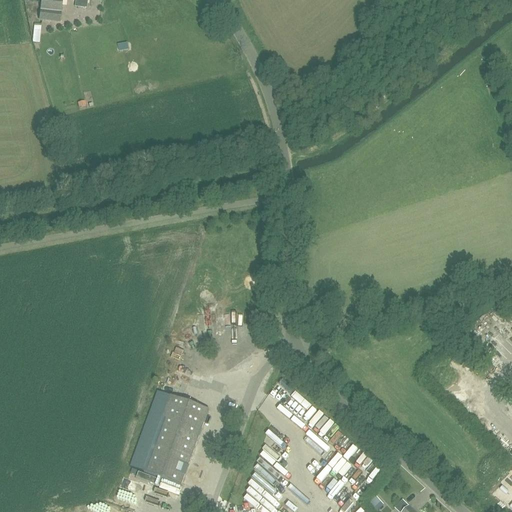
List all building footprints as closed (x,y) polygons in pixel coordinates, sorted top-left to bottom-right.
[(41,0),(40,18),(59,20),(61,0),(41,0)] [(86,0),(75,0),(75,7),(86,9),(87,0),(86,0)] [(491,318),(493,327),(503,325),(501,316),(491,318)] [(251,358),(232,360),(232,368),(252,366),(251,358)] [(283,397),(289,386),(284,383),(278,394),(283,397)] [(181,486),(209,411),(157,391),(130,468),(181,486)] [(493,422),(500,416),(490,404),(483,410),(493,422)] [(378,497),(372,503),(377,509),(383,503),(378,497)]
